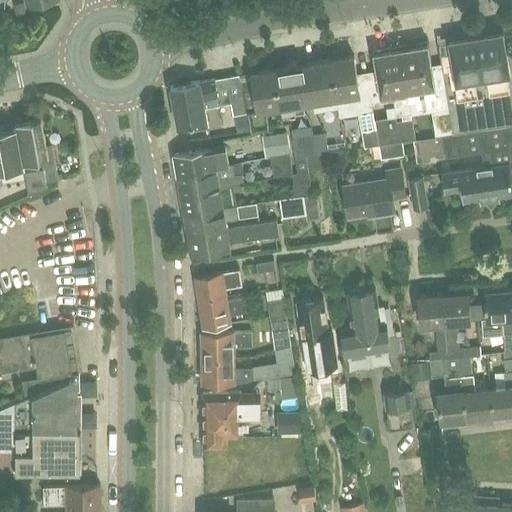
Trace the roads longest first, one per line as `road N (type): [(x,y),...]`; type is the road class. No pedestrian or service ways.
road 1 (tertiary): [(164,511),(162,269),(151,183)]
road 2 (tertiary): [(119,189),(126,511)]
road 3 (residential): [(154,48),(426,0)]
road 4 (residential): [(289,254),(511,222)]
